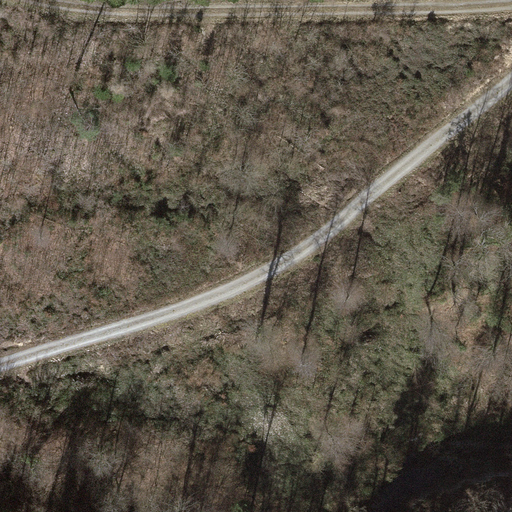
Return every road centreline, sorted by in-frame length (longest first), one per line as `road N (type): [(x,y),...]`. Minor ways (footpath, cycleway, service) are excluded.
road 1 (track): [(511,82),(345,220),(231,297),(0,361)]
road 2 (track): [(511,3),(98,14),(32,0)]
